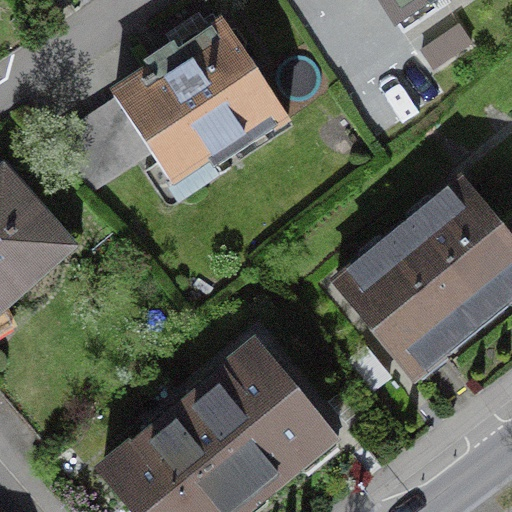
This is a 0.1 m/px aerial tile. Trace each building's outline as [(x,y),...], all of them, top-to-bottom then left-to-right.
[(380,0),(403,34),(437,12),(431,3),(435,0),(380,0)] [(116,97),(117,99),(57,140),(91,192),(152,152),(174,185),(211,160),(215,166),(286,119),(224,26),(177,56),(172,49),(160,57),(148,65),(153,72),(116,97)] [(3,179),(0,181),(0,302),(63,247),(33,213),(3,179)] [(511,211),(496,224),(461,182),(398,233),(335,284),(413,379),(511,298),(511,211)] [(28,341),(0,365),(0,398),(11,411),(48,453),(92,415),(28,341)] [(132,511),(245,511),(334,440),(258,346),(179,410),(101,473),(132,511)]
